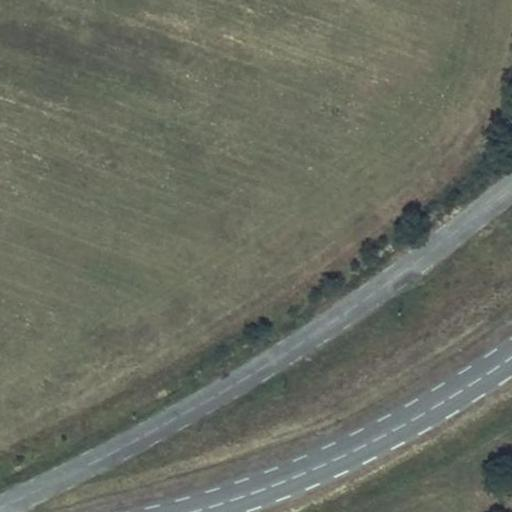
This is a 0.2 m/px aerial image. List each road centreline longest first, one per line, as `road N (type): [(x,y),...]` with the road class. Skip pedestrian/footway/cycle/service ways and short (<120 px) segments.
road 1 (unclassified): [(0,507),(267,364),(511,189)]
road 2 (tertiary): [(192,511),(395,431),(511,357)]
